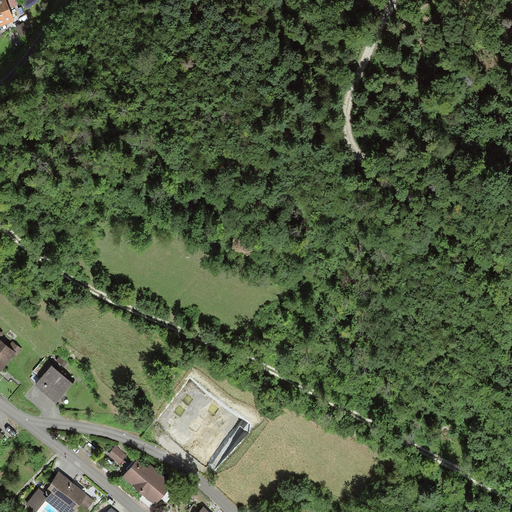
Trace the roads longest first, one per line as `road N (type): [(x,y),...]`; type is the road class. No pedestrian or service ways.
road 1 (track): [(0,221),(7,234),(95,293),(273,373),(511,497)]
road 2 (track): [(394,0),(346,103),(347,136),(355,153),(511,275)]
road 3 (residential): [(228,511),(143,450),(93,429),(9,415)]
road 4 (residential): [(9,415),(86,467),(134,511)]
